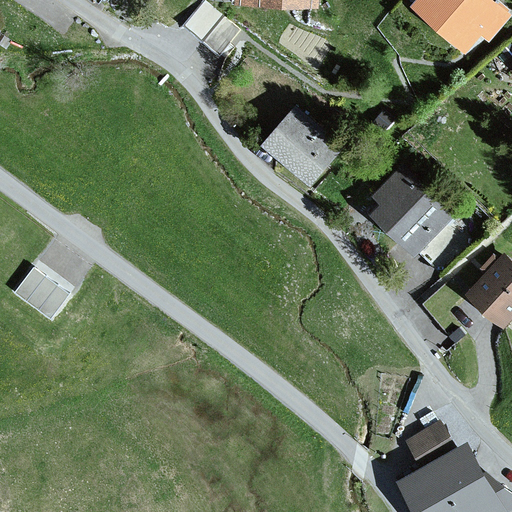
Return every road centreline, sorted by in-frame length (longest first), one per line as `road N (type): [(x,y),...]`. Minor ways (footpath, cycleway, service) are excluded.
road 1 (residential): [(511,457),(335,235),(253,166),(184,77),(71,0)]
road 2 (residential): [(0,179),(367,467)]
road 3 (unknown): [(90,249),(115,165),(126,36)]
